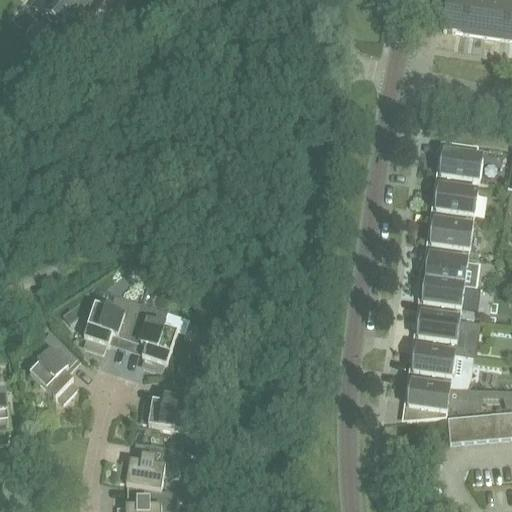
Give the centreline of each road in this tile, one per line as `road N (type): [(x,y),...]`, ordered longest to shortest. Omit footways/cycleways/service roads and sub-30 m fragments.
road 1 (track): [(0,306),(356,67),(316,0)]
road 2 (tertiary): [(355,511),(353,415),(395,75)]
road 3 (residential): [(94,511),(119,389)]
road 4 (residential): [(511,103),(395,75)]
